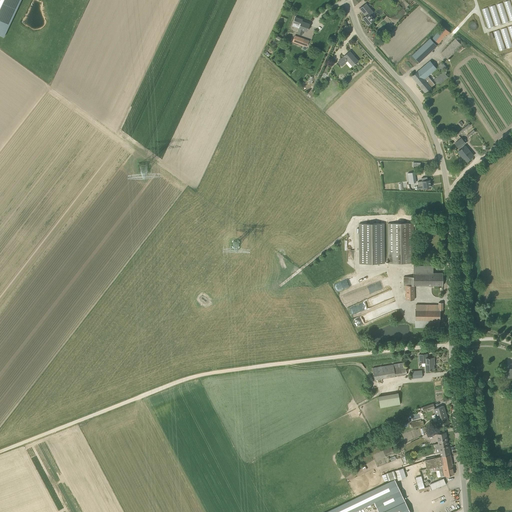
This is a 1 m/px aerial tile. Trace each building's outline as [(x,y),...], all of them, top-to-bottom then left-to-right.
[(0,0),(0,35),(4,37),(21,0),(0,0)] [(496,4),(503,23),(509,21),(503,2),(496,4)] [(368,24),(374,19),(370,15),(374,12),(366,3),(360,9),(365,16),(363,18),(368,24)] [(489,7),(495,26),(502,23),(495,4),(489,7)] [(488,7),(482,9),(488,28),(494,26),(488,7)] [(293,23),(300,25),(297,33),(302,35),(303,30),(306,31),(309,24),(302,21),(302,20),(295,17),(293,23)] [(501,28),(506,48),(511,46),(511,25),(508,26),(508,27),(501,28)] [(442,26),(432,38),(438,43),(446,34),(447,36),(450,33),(442,26)] [(506,48),(500,29),(494,31),(500,50),(506,48)] [(302,45),(304,39),(294,35),(292,42),(302,45)] [(417,62),(436,45),(429,37),(410,54),(417,62)] [(448,59),(462,45),(455,38),(441,53),(448,59)] [(352,66),(358,61),(350,51),(337,62),(342,67),(346,63),(347,61),(352,66)] [(411,76),(425,93),(435,84),(428,76),(436,68),(430,61),(417,72),(411,76)] [(443,71),(447,67),(442,62),(437,66),(443,71)] [(438,85),(448,77),(443,71),(433,80),(438,85)] [(459,135),(471,126),(469,124),(457,133),(459,135)] [(455,143),(459,149),(466,143),(461,138),(455,143)] [(474,155),(465,145),(458,152),(461,155),(462,155),(467,161),(474,155)] [(408,183),(416,182),(414,173),(407,174),(408,183)] [(427,180),(427,177),(421,178),(422,181),(421,181),(417,182),(418,186),(417,186),(414,187),(415,190),(431,187),(429,180),(427,180)] [(384,223),(359,224),(359,264),(385,263),(384,223)] [(388,223),(388,263),(413,263),(413,223),(388,223)] [(403,286),(406,286),(406,300),(414,300),(414,286),(443,285),(443,273),(434,273),(433,266),(414,266),(414,277),(403,277),(403,286)] [(443,310),(443,303),(439,303),(439,310),(436,310),(416,310),(416,320),(416,327),(439,327),(439,320),(440,320),(440,310),(443,310)] [(427,358),(427,354),(419,354),(419,363),(426,362),(426,370),(434,369),(433,363),(434,363),(434,357),(427,358)] [(374,380),(407,374),(405,362),(373,368),(374,380)] [(400,405),(398,392),(378,396),(380,408),(400,405)] [(448,422),(443,406),(434,409),(439,425),(448,422)] [(421,421),(421,420),(411,422),(412,428),(424,425),(423,421),(421,421)] [(438,443),(448,441),(446,432),(436,434),(438,443)] [(450,454),(448,441),(438,443),(434,444),(434,447),(436,448),(439,448),(441,456),(450,454)] [(385,457),(394,453),(391,447),(383,450),(385,457)] [(440,476),(454,474),(450,454),(441,456),(424,459),(426,468),(438,466),(440,476)] [(403,468),(395,471),(398,481),(406,478),(403,468)] [(394,471),(385,474),(387,480),(387,481),(397,478),(394,471)] [(424,487),(421,476),(415,477),(418,489),(424,487)] [(443,478),(429,484),(432,490),(446,484),(443,478)] [(403,497),(394,479),(356,497),(325,511),(354,511),(375,503),(379,511),(409,511),(405,502),(408,501),(405,496),(403,497)]
